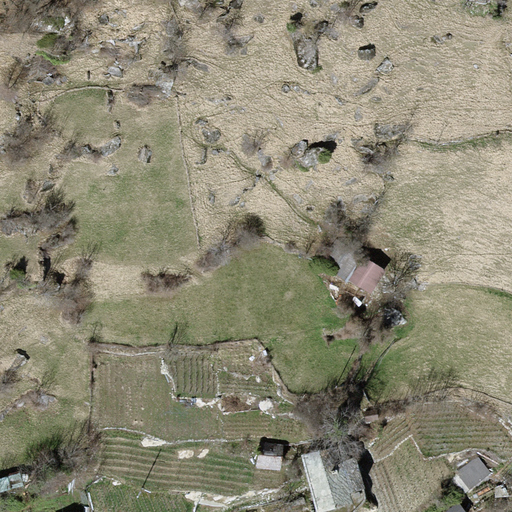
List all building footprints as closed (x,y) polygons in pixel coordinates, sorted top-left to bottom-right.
[(372,299),(384,278),(362,265),(350,286),(372,299)] [(375,411),(365,413),(366,421),(377,419),(375,411)] [(282,446),(261,444),(258,466),(279,469),(282,446)] [(304,458),(318,511),(350,502),(347,491),(362,488),(355,462),(343,465),(339,449),(304,458)] [(488,473),(477,458),(458,471),(470,487),(488,473)]
